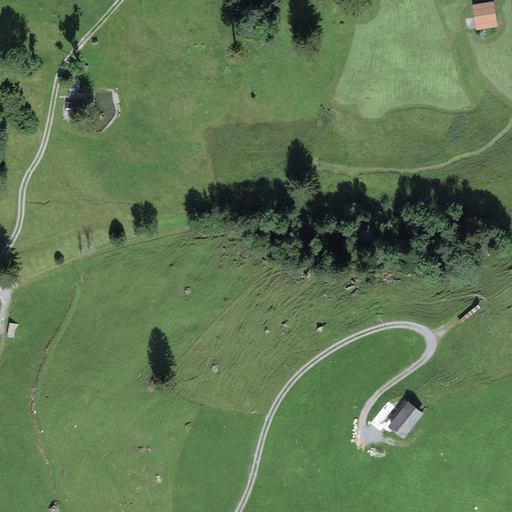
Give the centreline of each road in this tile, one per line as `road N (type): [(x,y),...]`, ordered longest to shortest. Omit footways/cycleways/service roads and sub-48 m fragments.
road 1 (track): [(238,511),(288,385),(372,329),(405,323),(431,338),(427,356),(364,413),(368,434),(405,440)]
road 2 (track): [(120,0),(60,71),(0,277)]
